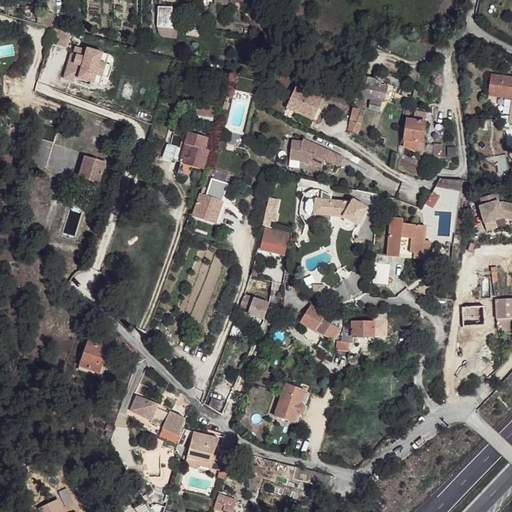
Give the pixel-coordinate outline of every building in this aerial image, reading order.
[(172,7),(158,7),(157,27),(168,27),(168,18),(172,17),(172,7)] [(203,30),(204,14),(194,19),(187,19),(187,32),(203,33),(203,30)] [(217,22),(209,21),(207,28),(215,29),(217,22)] [(68,45),(69,31),(54,29),(53,44),(68,45)] [(243,32),(235,30),(234,35),(249,39),(250,32),(243,30),(243,32)] [(70,54),(63,79),(74,82),(75,78),(100,85),(102,76),(108,78),(112,66),(106,64),(108,55),(87,49),(86,51),(75,47),(73,55),(70,54)] [(511,79),(494,77),(491,97),(511,99),(511,79)] [(380,82),(359,78),(355,95),(371,99),(382,102),(383,102),(386,87),(379,86),(380,82)] [(322,99),(296,88),(287,108),(306,116),(308,112),(315,115),(322,99)] [(379,111),(382,102),(371,99),(368,109),(379,111)] [(214,109),(201,106),(199,117),(213,120),(214,109)] [(358,109),(353,108),(349,125),(350,126),(353,127),(358,109)] [(412,121),(406,121),(404,144),(415,151),(419,143),(423,143),(425,123),(424,122),(412,121)] [(445,125),(432,125),(434,146),(441,146),(445,125)] [(205,140),(187,134),(180,159),(179,161),(185,162),(184,166),(203,171),(205,166),(209,153),(202,150),(205,140)] [(53,139),(37,135),(37,139),(52,143),(53,139)] [(52,143),(37,139),(34,149),(48,154),(49,154),(52,143)] [(302,143),(290,142),(288,161),(299,162),(310,167),(311,165),(322,170),(325,163),(340,169),(344,160),(303,141),(302,143)] [(169,147),(166,146),(162,159),(179,164),(179,161),(180,159),(173,156),(174,149),(169,147)] [(48,154),(34,149),(29,165),(44,169),(48,154)] [(104,165),(84,159),(78,178),(85,180),(84,186),(97,190),(104,165)] [(208,185),(206,193),(221,197),(223,189),(208,185)] [(221,201),(200,193),(194,209),(192,215),(192,217),(214,224),(221,201)] [(439,197),(432,193),(425,203),(433,208),(439,197)] [(497,195),(482,199),(484,207),(481,208),(485,224),(504,219),(511,221),(511,205),(503,203),(500,204),(497,195)] [(274,201),(269,199),(263,226),(267,227),(270,213),(268,213),(268,210),(271,210),(274,201)] [(334,201),(315,199),(314,214),(332,217),(330,215),(329,213),(327,211),(326,210),(327,209),(329,207),(330,206),(332,203),(334,201)] [(350,204),(334,201),(332,203),(330,206),(329,207),(327,209),(326,210),(327,211),(329,213),(330,215),(332,217),(344,218),(357,226),(368,209),(353,200),(350,204)] [(403,221),(391,219),(388,257),(399,259),(400,253),(414,255),(423,255),(424,242),(425,228),(403,226),(403,221)] [(276,231),(265,230),(264,236),(275,239),(276,231)] [(287,233),(276,231),(275,239),(264,236),(261,260),(282,264),(287,233)] [(430,243),(424,242),(423,255),(414,255),(413,261),(428,262),(430,243)] [(271,304),(247,295),(242,309),(251,312),(250,314),(265,320),(271,304)] [(511,299),(509,300),(496,300),(497,319),(511,318),(511,299)] [(326,314),(312,305),(309,311),(322,320),(326,314)] [(483,306),(461,307),(463,327),(484,326),(483,306)] [(309,311),(308,311),(301,323),(331,342),(339,330),(322,320),(309,311)] [(385,314),(371,314),(371,322),(374,322),(374,335),(385,336),(385,314)] [(371,322),(353,321),(353,328),(353,336),(374,338),(374,335),(374,322),(371,322)] [(353,328),(343,328),(341,342),(336,342),(335,351),(348,352),(349,344),(353,344),(353,336),(353,328)] [(109,346),(88,339),(78,368),(99,375),(109,346)] [(311,393),(285,383),(274,415),(299,425),(311,393)] [(129,412),(152,420),(157,409),(158,405),(136,396),(129,412)] [(222,402),(212,398),(209,405),(219,410),(222,402)] [(169,414),(157,409),(152,420),(150,424),(180,436),(185,419),(169,412),(169,414)] [(220,440),(194,433),(187,459),(199,463),(214,466),(218,449),(220,440)] [(199,463),(187,459),(185,466),(199,470),(201,463),(199,463)] [(324,481),(324,471),(299,471),(299,481),(324,481)] [(231,511),(236,501),(219,495),(213,510),(219,511),(231,511)]
